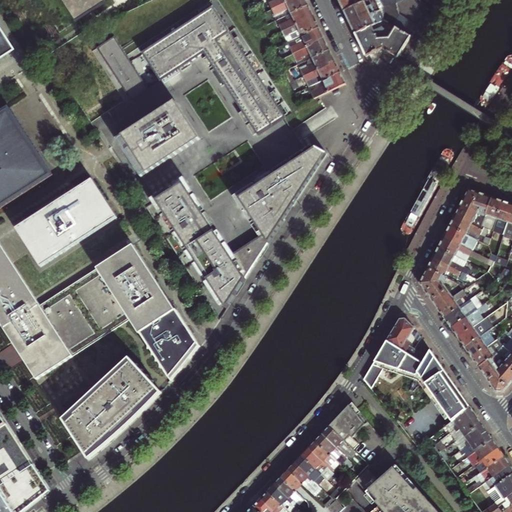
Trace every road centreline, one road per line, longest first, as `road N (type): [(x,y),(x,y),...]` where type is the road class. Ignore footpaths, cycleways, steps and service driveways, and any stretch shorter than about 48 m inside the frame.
road 1 (tertiary): [(384,104),(225,348),(158,426),(76,496)]
road 2 (residential): [(233,511),(332,407),(403,291)]
road 3 (residential): [(497,421),(403,291)]
road 4 (residential): [(0,381),(76,496)]
road 5 (residential): [(403,291),(463,170)]
road 6 (tertiary): [(453,0),(384,104)]
road 7 (residential): [(384,104),(364,87),(322,0)]
